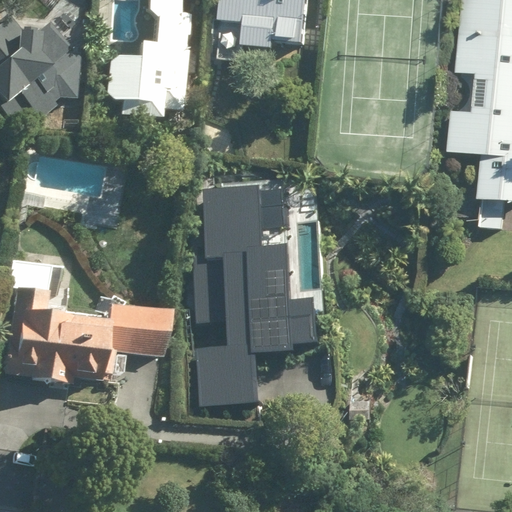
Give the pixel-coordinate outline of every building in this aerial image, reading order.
[(150,0),(150,12),(159,22),(157,49),(117,47),(113,121),(164,124),(164,114),(186,115),(191,17),(184,16),(184,0),(150,0)] [(244,72),(279,75),(282,44),(311,46),(314,0),(219,0),(218,25),(248,28),(244,72)] [(511,0),(461,0),(456,66),(496,70),(492,118),(456,114),(452,159),(483,161),(480,206),(511,208),(511,0)] [(25,100),(39,118),(74,91),(56,70),(77,53),(52,23),(0,64),(0,106),(7,115),(25,100)] [(215,251),(196,252),(200,329),(233,327),(234,351),(202,352),(205,413),(270,410),(267,360),(306,358),(305,350),(331,349),(328,304),(301,305),(298,248),(264,249),(260,185),(211,188),(215,251)] [(473,219),(475,192),(450,190),(447,217),(473,219)] [(13,293),(6,379),(34,382),(34,385),(69,388),(69,381),(114,384),(116,356),(168,360),(172,313),(108,308),(107,322),(58,318),(59,308),(50,307),(51,296),(13,293)]
